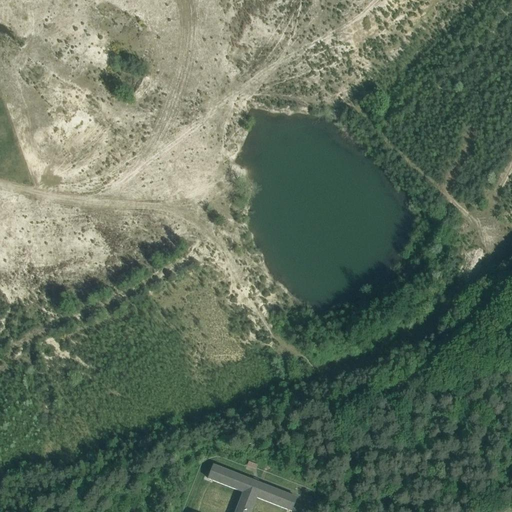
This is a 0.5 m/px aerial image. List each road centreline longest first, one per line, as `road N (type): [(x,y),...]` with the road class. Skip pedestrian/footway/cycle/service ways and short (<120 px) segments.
road 1 (track): [(0,328),(10,335),(51,332),(205,260),(259,329),(293,357),(335,375),(451,322),(486,273),(498,197),(511,174)]
road 2 (track): [(188,0),(177,95),(143,166),(96,206),(0,183)]
